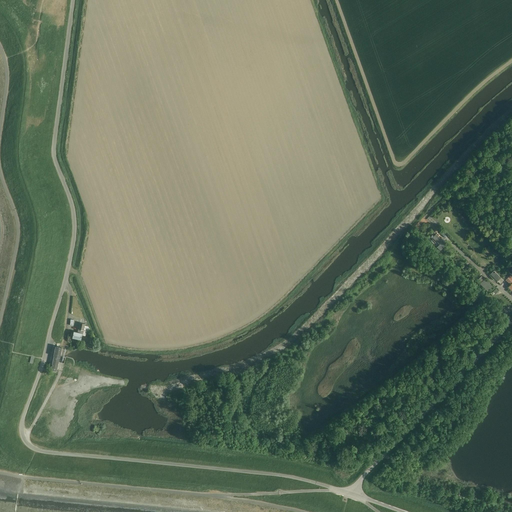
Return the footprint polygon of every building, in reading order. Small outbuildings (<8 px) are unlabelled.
[(432,237),(439,244),(443,241),(436,234),(432,237)] [(501,277),(494,270),(490,274),(497,281),(501,277)] [(492,286),(485,279),(481,284),(488,291),(492,286)] [(80,322),(78,332),(75,331),(73,338),(82,339),(83,333),(84,330),(85,325),(85,324),(80,322)] [(56,370),(61,347),(56,346),(54,355),(55,355),(52,369),(56,370)]
